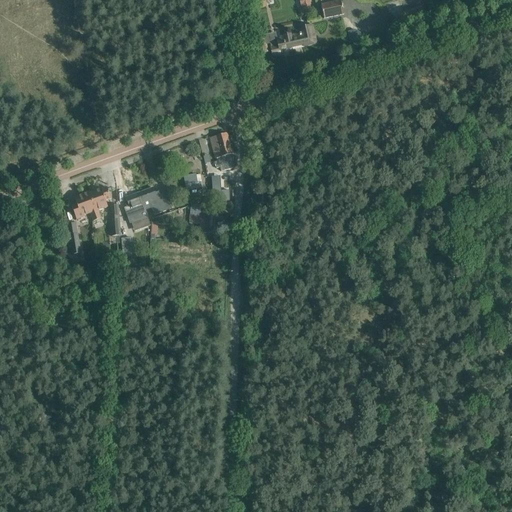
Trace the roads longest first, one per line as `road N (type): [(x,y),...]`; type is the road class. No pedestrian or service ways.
road 1 (unclassified): [(240,511),(235,248),(242,112)]
road 2 (residential): [(242,112),(511,14)]
road 3 (residential): [(0,198),(242,112)]
